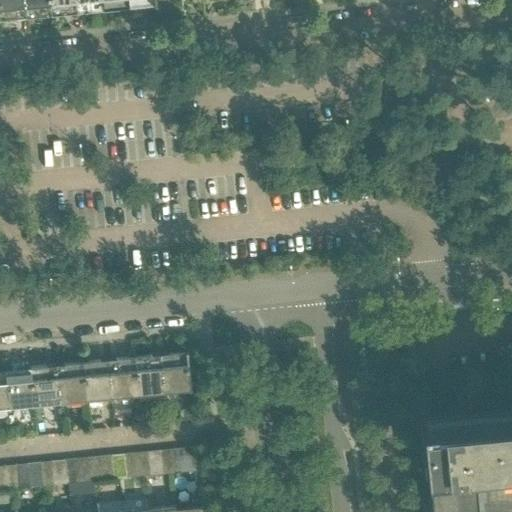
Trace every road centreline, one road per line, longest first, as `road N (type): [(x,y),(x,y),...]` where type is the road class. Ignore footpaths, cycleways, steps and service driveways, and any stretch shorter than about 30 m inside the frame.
road 1 (residential): [(0,63),(511,13)]
road 2 (residential): [(0,320),(265,295)]
road 3 (residential): [(339,511),(322,289)]
road 4 (residential): [(322,289),(511,269)]
